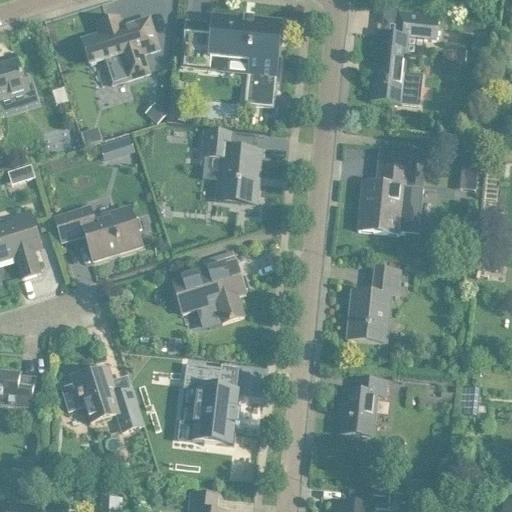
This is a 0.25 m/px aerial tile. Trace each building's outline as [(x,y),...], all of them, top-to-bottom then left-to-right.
[(396,12),(393,36),(380,35),(375,79),(373,78),(370,102),(419,107),(422,77),(403,75),(407,39),(434,42),(437,17),(396,12)] [(98,34),(81,40),(88,65),(118,56),(126,81),(148,74),(143,55),(158,51),(148,20),(121,28),(118,18),(96,25),(98,34)] [(249,62),(245,105),(271,108),(276,55),(272,55),(272,45),(277,45),(279,25),(252,22),(252,26),(242,25),(243,22),(212,19),(212,26),(186,23),(181,69),(208,72),(210,59),(249,62)] [(480,65),(482,54),(466,52),(465,64),(480,65)] [(0,101),(26,94),(16,61),(0,66),(0,101)] [(156,125),(165,116),(154,105),(144,114),(156,125)] [(201,161),(220,163),(216,204),(258,209),(264,151),(235,148),(236,133),(204,129),(201,161)] [(34,180),(30,167),(22,170),(26,182),(34,180)] [(407,171),(379,169),(377,186),(362,184),(357,232),(397,236),(397,234),(415,236),(420,190),(405,188),(407,171)] [(84,236),(92,263),(141,247),(129,209),(92,220),(88,209),(54,220),(61,243),(84,236)] [(13,224),(0,227),(0,262),(14,258),(21,280),(39,275),(29,245),(37,243),(28,214),(12,218),(13,224)] [(234,262),(171,282),(181,315),(215,304),(221,324),(243,318),(236,298),(244,295),(234,262)] [(352,293),(347,342),(384,345),(389,297),(395,298),(398,272),(375,270),(372,295),(352,293)] [(141,373),(176,373),(176,352),(141,352),(141,373)] [(233,448),(235,429),(239,429),(239,428),(235,427),(236,415),(240,415),(241,413),(237,413),(238,394),(219,392),(221,371),(185,368),(183,390),(196,392),(191,444),(233,448)] [(73,385),(59,390),(67,415),(85,409),(90,425),(116,417),(122,434),(142,428),(127,381),(113,386),(108,370),(72,381),(73,385)] [(0,405),(30,409),(32,381),(17,379),(18,374),(0,372),(0,405)] [(342,410),(339,436),(371,439),(376,396),(384,397),(385,383),(357,380),(355,393),(341,392),(339,410),(342,410)] [(473,404),(474,389),(460,388),(459,402),(473,404)] [(505,491),(511,491),(511,500),(505,500),(503,511),(511,511),(511,475),(507,475),(505,491)] [(40,478),(22,476),(20,493),(37,495),(40,478)] [(56,482),(53,498),(70,500),(72,484),(56,482)] [(369,511),(370,509),(386,511),(388,494),(348,491),(347,507),(334,506),(333,511),(369,511)] [(217,511),(219,497),(189,494),(188,510),(194,511),(193,511),(217,511)]
